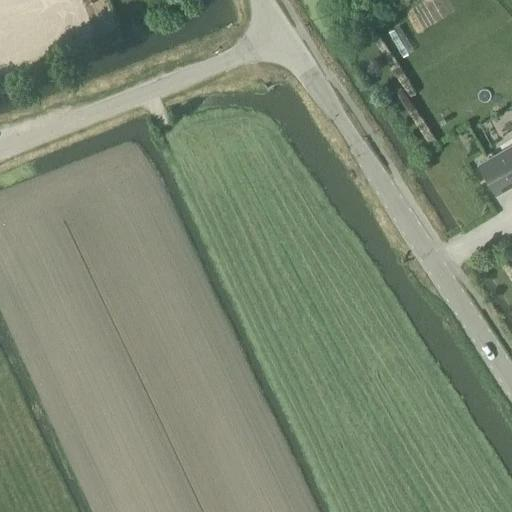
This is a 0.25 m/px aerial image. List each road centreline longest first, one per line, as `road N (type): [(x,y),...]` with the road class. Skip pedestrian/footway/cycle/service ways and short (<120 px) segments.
road 1 (tertiary): [(511,385),(285,38)]
road 2 (unclassified): [(0,148),(285,38)]
